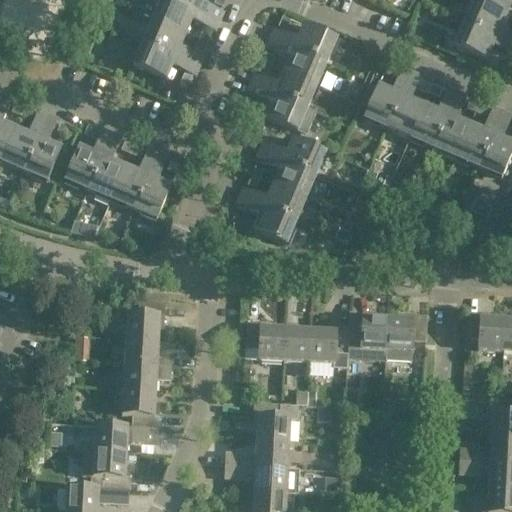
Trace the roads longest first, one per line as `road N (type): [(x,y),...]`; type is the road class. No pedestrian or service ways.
road 1 (residential): [(163,511),(197,436),(211,378),(216,275)]
road 2 (residential): [(511,96),(289,0)]
road 3 (residential): [(445,285),(216,275)]
road 4 (residential): [(436,511),(445,285)]
road 5 (residential): [(200,138),(151,138),(0,74)]
road 6 (residential): [(200,138),(256,0)]
road 7 (residential): [(25,258),(170,279)]
road 8 (residential): [(170,279),(200,138)]
